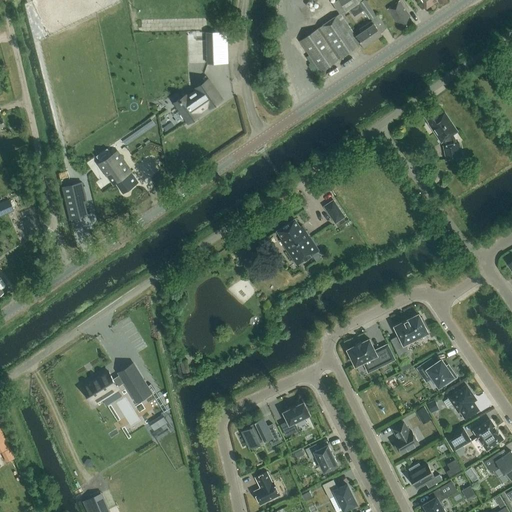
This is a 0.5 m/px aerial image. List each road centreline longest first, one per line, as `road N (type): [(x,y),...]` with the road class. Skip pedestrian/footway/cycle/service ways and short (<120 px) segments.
road 1 (unclassified): [(0,383),(376,126)]
road 2 (secondary): [(0,318),(259,141)]
road 3 (track): [(71,269),(2,0)]
road 4 (secondary): [(259,141),(463,0)]
road 5 (residential): [(239,511),(220,429),(225,415),(311,375)]
road 6 (unclassified): [(488,257),(467,247),(376,126)]
road 7 (residential): [(406,511),(332,362)]
road 8 (unclassified): [(376,126),(511,34)]
road 9 (residential): [(311,375),(380,511)]
road 10 (residential): [(332,362),(327,343),(340,331),(414,296),(437,305)]
road 11 (unclassified): [(259,141),(244,77),(245,0)]
road 12 (residential): [(511,417),(437,305)]
